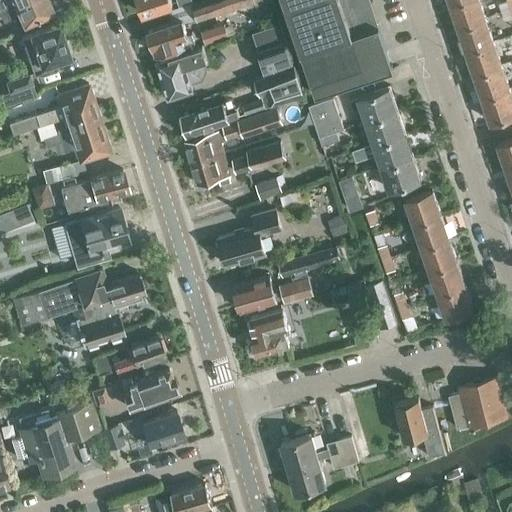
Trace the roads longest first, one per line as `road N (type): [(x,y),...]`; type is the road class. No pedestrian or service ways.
road 1 (tertiary): [(229,403),(102,0)]
road 2 (residential): [(511,310),(414,0)]
road 3 (residential): [(229,403),(511,328)]
road 4 (residential): [(51,511),(244,450)]
